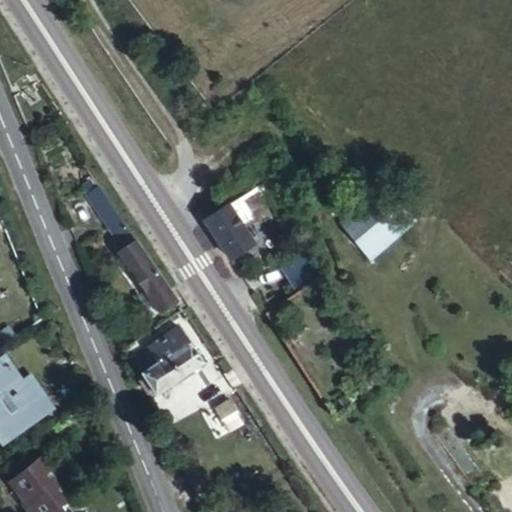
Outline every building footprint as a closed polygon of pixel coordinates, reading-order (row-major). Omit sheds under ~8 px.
[(349,235),(394,202),(414,187),(395,162),(331,207),(349,235)] [(180,299),(103,185),(86,197),(123,252),(118,256),(157,314),(180,299)] [(208,227),(231,259),(254,242),(241,223),(267,204),(276,221),(289,213),(270,186),(228,214),(208,227)] [(217,197),(197,211),(208,227),(228,214),(217,197)] [(417,232),(394,202),(349,235),(370,267),(417,232)] [(370,267),(349,235),(330,248),(353,279),(370,267)] [(294,290),(317,278),(308,261),(285,274),(294,290)] [(194,361),(169,325),(137,343),(144,354),(123,370),(140,397),(194,361)] [(0,368),(0,419),(5,429),(43,405),(27,376),(11,387),(0,368)] [(0,465),(0,485),(21,511),(48,511),(49,511),(10,458),(0,465)] [(207,489),(196,464),(168,474),(175,498),(207,489)]
